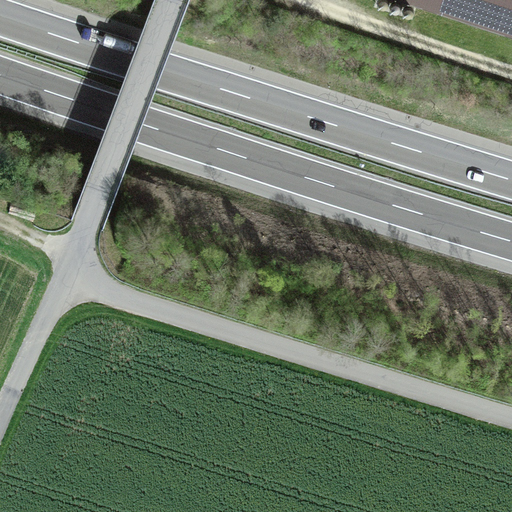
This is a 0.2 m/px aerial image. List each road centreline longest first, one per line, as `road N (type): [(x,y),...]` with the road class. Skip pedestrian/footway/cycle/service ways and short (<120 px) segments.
road 1 (motorway): [(0,74),(511,240)]
road 2 (motorway): [(511,179),(0,15)]
road 3 (unclassified): [(511,421),(59,284)]
road 4 (unclassified): [(59,284),(168,0)]
road 5 (track): [(511,70),(294,0)]
road 6 (residential): [(59,284),(0,404)]
